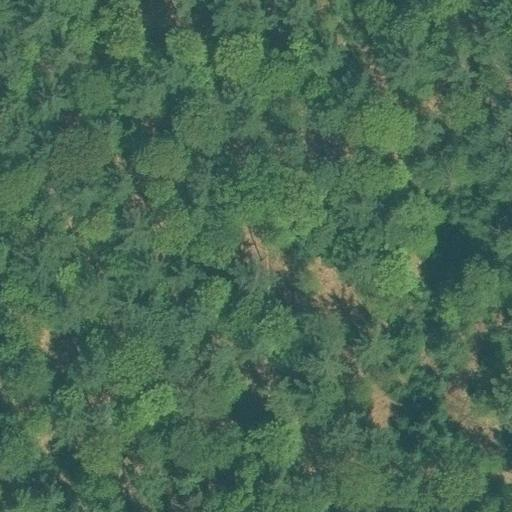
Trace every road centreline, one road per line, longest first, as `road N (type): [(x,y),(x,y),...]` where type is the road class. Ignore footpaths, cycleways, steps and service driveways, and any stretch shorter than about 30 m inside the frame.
road 1 (track): [(0,489),(402,470),(511,476)]
road 2 (track): [(0,172),(511,153)]
